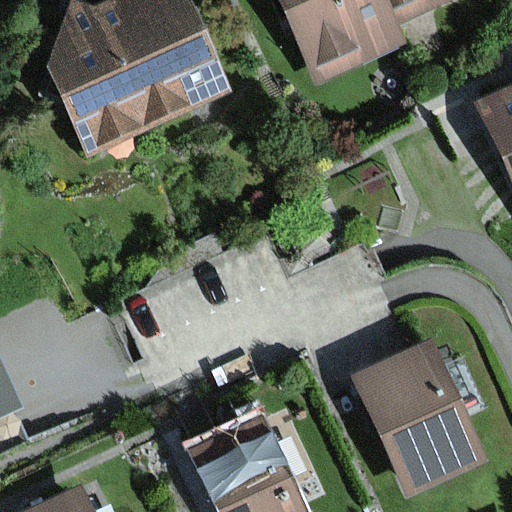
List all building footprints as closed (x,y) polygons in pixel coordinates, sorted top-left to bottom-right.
[(118,0),(72,13),(43,94),(69,106),(89,147),(187,104),(181,91),(209,77),(173,0),(161,0),(143,9),(141,2),(139,0),(118,0)] [(281,0),(317,75),(394,39),(385,21),(375,0),(281,0)] [(375,0),(385,21),(429,0),(375,0)] [(511,94),(484,108),(511,168),(511,94)] [(421,354),(361,382),(385,434),(410,487),(470,459),(421,354)] [(0,413),(12,408),(0,382),(0,413)] [(291,511),(254,431),(199,456),(223,508),(224,511),(291,511)] [(80,511),(74,499),(45,511),(80,511)]
